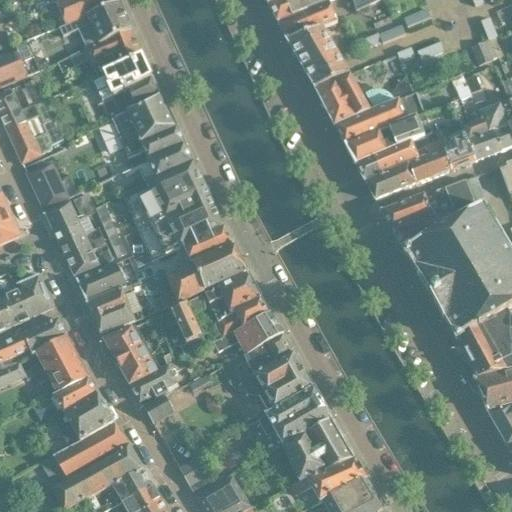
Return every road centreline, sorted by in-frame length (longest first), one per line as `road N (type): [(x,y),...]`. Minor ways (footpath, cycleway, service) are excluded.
road 1 (unclassified): [(410,511),(264,266),(134,0)]
road 2 (unclassified): [(246,0),(511,487)]
road 3 (residential): [(71,308),(190,511)]
road 4 (residential): [(0,146),(71,308)]
